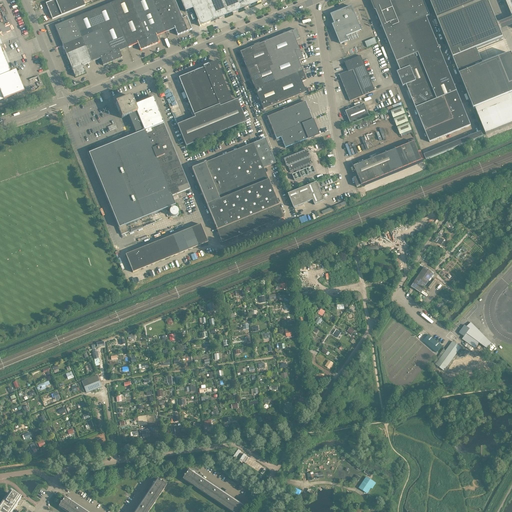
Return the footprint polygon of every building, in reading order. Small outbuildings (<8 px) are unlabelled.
[(85,5),(82,0),(53,0),(46,3),(52,19),(64,14),(85,5)] [(137,42),(139,46),(140,50),(150,46),(131,0),(118,0),(111,3),(128,46),(137,42)] [(159,43),(156,34),(165,31),(152,0),(131,0),(150,46),(159,43)] [(174,27),(177,35),(192,29),(187,17),(182,19),(174,0),(152,0),(165,31),(174,27)] [(180,0),(185,12),(193,9),(200,26),(228,15),(221,0),(180,0)] [(221,0),(228,15),(242,9),(238,0),(221,0)] [(260,1),(259,0),(238,0),(242,9),(260,1)] [(371,0),(400,70),(397,72),(403,86),(406,85),(430,142),(471,125),(427,17),(430,16),(423,0),(371,0)] [(487,0),(429,0),(472,104),(474,109),(475,108),(511,93),(511,55),(511,53),(483,65),(477,49),(503,38),(487,0)] [(122,58),(119,50),(128,46),(111,3),(74,18),(82,38),(100,30),(112,62),(122,58)] [(352,6),(332,14),(331,15),(335,24),(333,25),(340,44),(348,41),(346,36),(361,30),(355,14),(352,6)] [(66,54),(85,47),(82,38),(74,18),(55,26),(66,54)] [(292,31),(240,52),(248,71),(299,50),(300,50),(296,40),(300,38),(296,29),(292,31)] [(100,57),(103,65),(112,62),(100,30),(82,38),(85,47),(91,61),(100,57)] [(0,99),(3,98),(3,99),(14,95),(14,94),(23,90),(20,83),(21,83),(17,73),(16,73),(13,72),(13,71),(11,72),(0,45),(0,99)] [(72,68),(75,77),(85,73),(82,65),(91,61),(85,47),(66,54),(72,68)] [(299,61),(303,59),(299,50),(248,71),(255,90),(303,71),(299,61)] [(351,101),(375,91),(361,56),(345,62),(349,72),(341,76),(351,101)] [(179,78),(195,118),(177,125),(186,147),(246,123),(237,100),(232,102),(216,62),(203,67),(204,68),(179,78)] [(263,109),(306,92),(302,82),(306,80),(303,71),(255,90),(263,109)] [(511,93),(475,108),(486,135),(511,123),(511,93)] [(126,225),(175,205),(171,196),(190,188),(153,97),(135,105),(131,96),(115,103),(121,118),(129,115),(136,134),(89,153),(122,235),(129,232),(126,225)] [(318,134),(305,101),(267,117),(276,139),(281,137),(285,148),(308,138),(318,134)] [(364,103),(346,111),(351,124),(370,116),(364,103)] [(405,113),(402,106),(391,111),(393,118),(405,113)] [(408,121),(405,114),(394,119),(397,126),(408,121)] [(412,130),(409,123),(397,127),(400,134),(412,130)] [(483,136),(481,131),(471,135),(473,140),(483,136)] [(462,139),(464,144),(473,140),(471,135),(462,139)] [(284,217),(264,168),(276,163),(265,138),(192,168),(222,242),(284,217)] [(452,143),(454,148),(464,144),(462,139),(452,143)] [(422,161),(414,142),(386,154),(385,152),(382,154),(382,155),(354,167),(358,177),(355,178),(357,186),(357,187),(362,185),(422,161)] [(443,147),(445,152),(454,148),(452,143),(443,147)] [(433,151),(436,156),(445,152),(443,147),(433,151)] [(0,177),(5,176),(2,168),(13,164),(8,149),(0,151),(0,177)] [(311,157),(308,150),(284,159),(287,167),(288,167),(291,173),(313,164),(310,158),(311,157)] [(424,155),(426,160),(436,156),(433,151),(424,155)] [(315,172),(313,166),(292,174),(295,180),(315,172)] [(325,201),(317,182),(288,194),(294,208),(313,200),(315,205),(325,201)] [(133,272),(207,242),(200,224),(126,254),(133,272)] [(434,273),(425,267),(411,287),(420,293),(434,273)] [(467,327),(465,325),(459,333),(464,336),(462,339),(475,348),(479,343),(486,348),(492,343),(471,322),(467,327)] [(342,333),(337,329),(333,334),(338,338),(342,333)] [(442,346),(428,335),(423,341),(436,352),(442,346)] [(436,365),(444,370),(461,347),(453,341),(436,365)] [(325,366),(330,369),(333,363),(329,360),(325,366)] [(91,364),(85,366),(88,372),(94,370),(91,364)] [(50,366),(45,368),(42,370),(43,373),(46,372),(47,375),(51,373),(50,370),(51,370),(50,366)] [(72,371),(66,374),(68,380),(75,378),(72,371)] [(86,393),(102,387),(97,375),(81,381),(86,393)] [(43,440),(37,443),(40,449),(46,446),(43,440)] [(241,511),(245,506),(201,477),(200,478),(197,475),(198,474),(197,474),(197,473),(196,472),(195,472),(193,471),(190,469),(186,475),(185,476),(186,476),(184,479),(232,511),(241,511)] [(359,488),(360,488),(360,489),(366,493),(367,493),(371,488),(372,488),(376,483),(366,477),(359,488)] [(150,489),(134,511),(148,511),(166,485),(164,483),(164,482),(163,482),(157,478),(155,481),(154,482),(153,483),(152,483),(152,484),(152,485),(152,486),(153,486),(151,490),(150,489)] [(0,511),(12,511),(18,503),(19,504),(21,501),(20,500),(10,493),(0,507),(0,511)] [(88,511),(76,504),(75,505),(72,503),(72,501),(72,500),(71,500),(70,499),(69,499),(68,499),(65,496),(58,506),(67,511),(88,511)]
